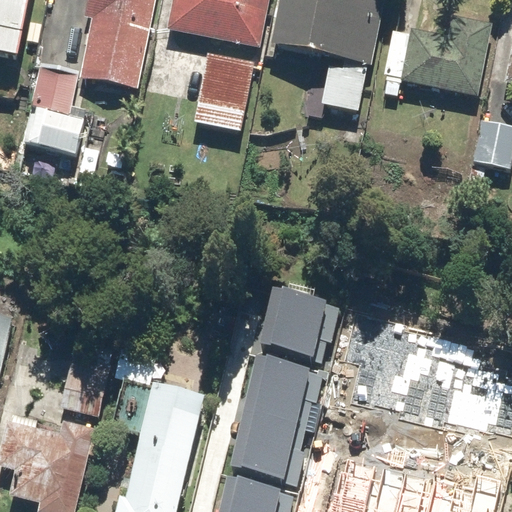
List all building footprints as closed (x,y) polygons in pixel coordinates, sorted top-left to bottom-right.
[(0,0),(0,28),(34,35),(40,0),(0,0)] [(143,91),(160,0),(101,0),(86,81),(143,91)] [(180,0),(175,31),(263,48),(271,0),(180,0)] [(373,0),(293,0),(283,48),(374,69),(390,4),(373,0)] [(492,47),(496,27),(458,20),(454,40),(416,34),(407,84),(484,98),(493,47),(492,47)] [(257,66),(211,58),(199,127),(244,136),(257,66)] [(71,118),(80,79),(45,71),(36,110),(71,118)] [(511,170),(511,126),(485,121),(477,164),(511,170)] [(273,304),(263,346),(314,358),(325,316),(273,304)] [(0,319),(0,383),(3,385),(18,324),(0,319)] [(232,465),(283,479),(312,374),(261,360),(232,465)] [(129,511),(183,511),(213,404),(162,391),(129,511)] [(389,411),(337,398),(321,463),(373,476),(389,411)] [(44,511),(82,511),(100,437),(74,430),(71,444),(14,430),(4,473),(18,476),(12,502),(45,510),(44,511)] [(342,472),(333,511),(496,511),(503,483),(479,477),(476,488),(384,467),(381,481),(342,472)] [(228,511),(283,511),(287,498),(237,484),(228,511)]
